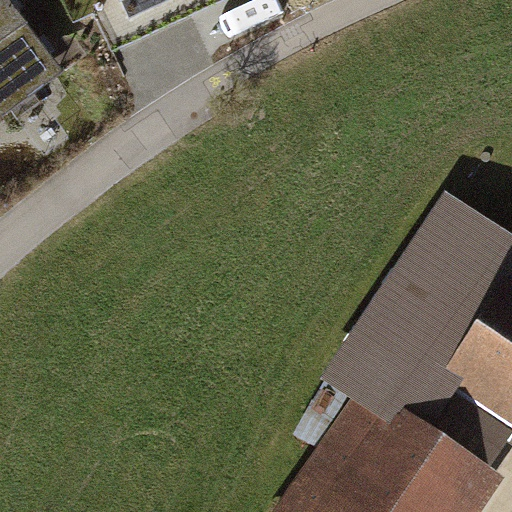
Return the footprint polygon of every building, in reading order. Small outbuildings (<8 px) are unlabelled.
[(0,11),(0,126),(55,85),(0,11)] [(441,385),(511,285),(511,239),(449,197),(329,374),(359,394),(410,427),(441,385)] [(511,285),(441,385),(511,435),(511,285)] [(410,427),(487,481),(511,442),(511,435),(441,385),(410,427)] [(273,511),(489,511),(503,493),(487,481),(410,427),(359,394),(273,511)]
